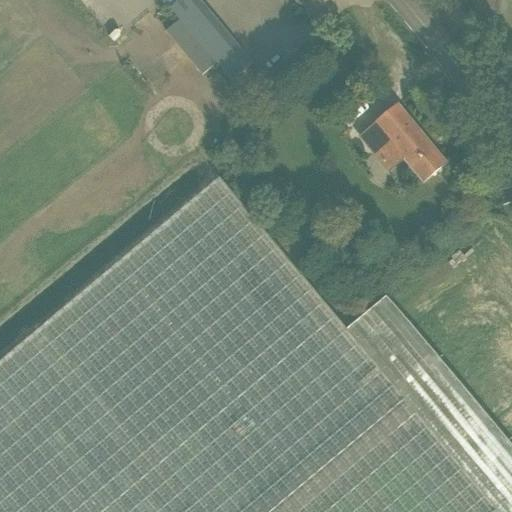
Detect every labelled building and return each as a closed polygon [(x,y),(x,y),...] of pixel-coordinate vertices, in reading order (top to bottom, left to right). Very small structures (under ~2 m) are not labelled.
[(251,66),(196,0),(180,0),(168,11),(178,23),(165,34),(202,78),(215,67),(229,84),(251,66)] [(293,0),(309,18),(330,0),(293,0)] [(342,76),(341,61),(327,63),(328,78),(342,76)] [(387,175),(404,160),(423,183),(445,165),(396,107),(358,140),(387,175)] [(0,363),(0,511),(511,511),(511,450),(385,299),(346,332),(219,179),(0,363)] [(379,244),(385,253),(393,247),(386,238),(379,244)]
